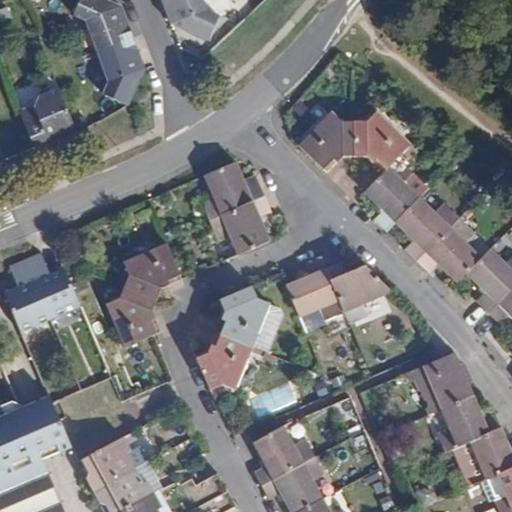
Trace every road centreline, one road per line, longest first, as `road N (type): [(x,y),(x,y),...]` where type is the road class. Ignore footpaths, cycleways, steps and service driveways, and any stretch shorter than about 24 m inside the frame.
road 1 (residential): [(257,511),(176,347),(197,292),(348,226)]
road 2 (residential): [(348,226),(433,308),(511,407)]
road 3 (residential): [(0,230),(202,140)]
road 4 (track): [(362,0),(384,41),(477,118)]
road 5 (residential): [(243,114),(350,0)]
road 6 (residential): [(243,114),(348,226)]
road 7 (residential): [(202,140),(145,0)]
